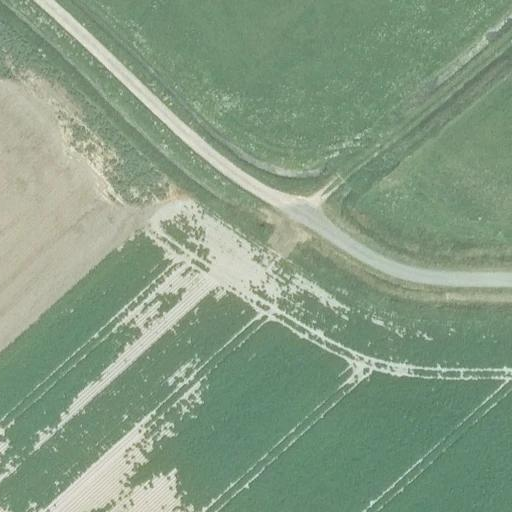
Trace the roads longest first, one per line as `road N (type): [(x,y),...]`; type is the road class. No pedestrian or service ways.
road 1 (unclassified): [(511,289),(430,287),(357,251),(233,173),(40,0)]
road 2 (track): [(511,32),(300,214)]
